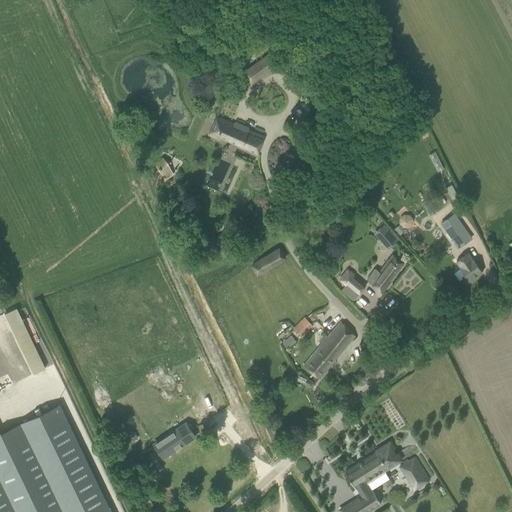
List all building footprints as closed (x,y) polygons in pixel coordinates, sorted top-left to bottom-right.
[(251,84),(279,64),(270,53),(243,72),(251,84)] [(256,156),(265,137),(242,127),(234,124),(233,126),(216,118),(208,134),(256,156)] [(172,176),(168,171),(163,175),(167,180),(172,176)] [(446,188),(452,199),(458,195),(452,184),(446,188)] [(423,206),(430,216),(437,211),(430,201),(423,206)] [(399,219),(408,233),(419,225),(409,212),(399,219)] [(471,239),(454,214),(441,223),(459,248),(471,239)] [(390,249),(400,240),(384,224),(375,233),(390,249)] [(279,248),(271,253),(251,265),(257,275),(285,258),(279,248)] [(461,257),(456,261),(461,268),(466,275),(463,277),(468,284),(477,277),(475,274),(480,270),(468,252),(461,257)] [(404,263),(396,257),(393,254),(379,272),(374,268),(366,279),(382,292),(404,263)] [(366,285),(354,276),(355,274),(347,268),(338,279),(357,296),(366,285)] [(9,312),(33,374),(47,369),(22,307),(9,312)] [(306,319),(294,330),(300,336),(312,325),(306,319)] [(341,321),(304,366),(319,378),(355,335),(341,321)] [(292,336),(282,344),(286,349),(296,341),(292,336)] [(308,378),(304,385),(309,387),(311,387),(312,387),(314,385),(314,383),(313,382),(312,380),(308,378)] [(146,402),(139,406),(145,415),(152,411),(146,402)] [(0,511),(112,511),(69,424),(60,405),(0,433),(0,511)] [(195,437),(190,428),(185,422),(153,443),(163,458),(195,437)] [(368,511),(381,504),(368,483),(385,472),(402,461),(397,453),(395,455),(392,450),(394,448),(390,442),(376,451),(377,452),(375,452),(345,471),(362,498),(360,499),(358,497),(338,510),(339,511),(368,511)] [(426,481),(428,480),(415,458),(408,462),(407,460),(403,463),(404,465),(401,467),(415,489),(427,481),(426,481)]
